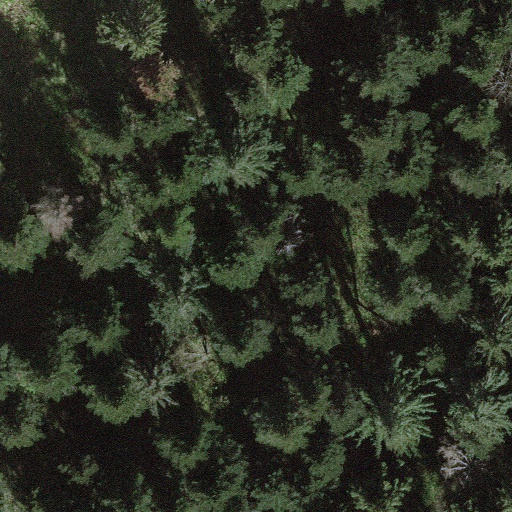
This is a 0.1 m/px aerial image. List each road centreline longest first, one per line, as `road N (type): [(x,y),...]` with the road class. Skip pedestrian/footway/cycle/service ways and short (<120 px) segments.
road 1 (track): [(0,267),(78,256),(179,202),(266,171),(511,150)]
road 2 (track): [(92,0),(0,159)]
